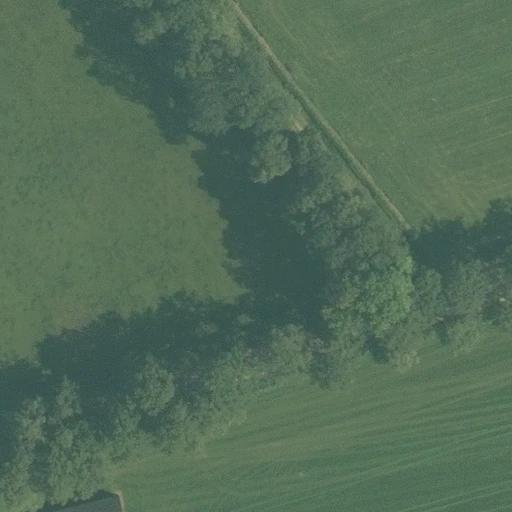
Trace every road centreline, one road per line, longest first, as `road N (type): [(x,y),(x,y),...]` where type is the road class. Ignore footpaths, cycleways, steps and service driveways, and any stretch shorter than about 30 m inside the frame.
road 1 (tertiary): [(0,442),(511,285)]
road 2 (track): [(169,0),(351,237),(368,329)]
